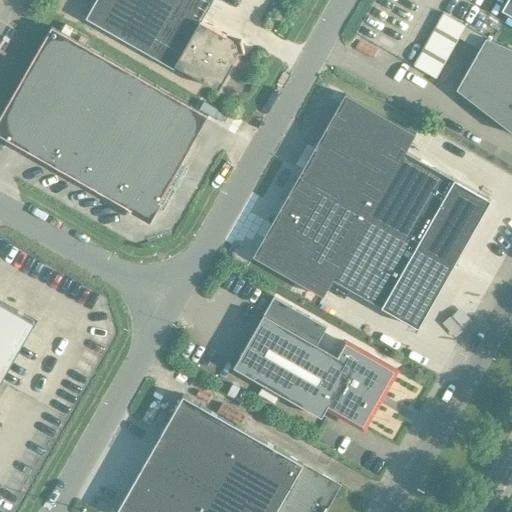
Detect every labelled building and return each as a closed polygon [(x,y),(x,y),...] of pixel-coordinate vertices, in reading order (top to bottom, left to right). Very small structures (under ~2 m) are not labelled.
[(94,0),(85,18),(119,38),(173,68),(175,65),(218,89),(237,55),(236,53),(242,51),(242,52),(243,52),(240,40),(239,40),(239,41),(227,44),(222,41),(225,36),(200,21),(211,0),(94,0)] [(435,78),(465,25),(443,13),(413,66),(435,78)] [(0,135),(131,210),(134,212),(137,212),(140,213),(143,213),(146,212),(149,211),(151,210),(154,208),(156,206),(157,203),(207,116),(51,26),(0,115),(0,135)] [(511,48),(485,38),(456,89),(511,132),(511,48)] [(344,94),(298,175),(368,215),(405,152),(415,134),(344,94)] [(405,152),(368,215),(455,265),(456,264),(454,263),(490,200),(405,152)] [(298,175),(252,257),(322,297),(332,279),(368,215),(298,175)] [(368,215),(332,279),(417,328),(453,264),(455,266),(455,265),(368,215)] [(0,373),(28,324),(32,326),(34,323),(0,303),(0,373)] [(327,405),(356,422),(370,397),(372,399),(376,392),(374,390),(388,366),(344,341),(336,356),(263,314),(233,367),(320,417),(327,405)] [(312,511),(331,480),(182,395),(116,511),(117,511),(312,511)]
